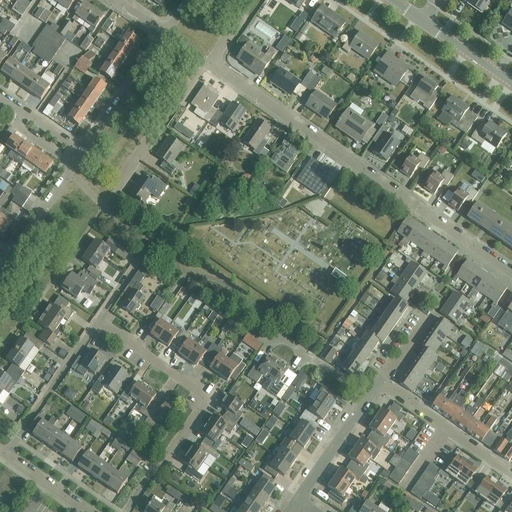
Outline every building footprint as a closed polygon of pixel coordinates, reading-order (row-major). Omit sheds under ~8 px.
[(23,0),(18,0),(16,3),(26,10),(30,5),(23,0)] [(60,0),(57,5),(67,12),(75,0),(60,0)] [(470,0),(468,3),(483,13),(491,0),(470,0)] [(26,10),(16,3),(11,10),(21,17),(26,10)] [(78,19),(84,23),(93,10),(83,4),(72,20),(75,23),(78,19)] [(339,32),(346,22),(334,13),(332,16),(321,8),(313,20),(319,24),(318,26),(335,38),(332,42),(335,45),(341,37),(338,35),(340,32),(339,32)] [(34,17),(44,24),(51,14),(45,10),(44,12),(40,9),(34,17)] [(93,10),(84,23),(90,28),(87,31),(91,34),(103,17),(93,10)] [(511,10),(503,23),(511,29),(511,10)] [(299,16),(291,24),(297,30),(305,21),(299,16)] [(0,25),(0,27),(10,34),(14,27),(4,20),(0,25)] [(100,30),(106,34),(112,24),(107,21),(100,30)] [(301,30),(305,33),(311,24),(306,21),(301,30)] [(66,22),(61,30),(58,34),(64,38),(72,26),(66,22)] [(52,24),(50,28),(58,34),(61,30),(52,24)] [(64,38),(58,34),(50,28),(46,26),(32,47),(35,49),(42,54),(52,61),(66,39),(64,38)] [(273,36),(276,31),(269,28),(267,33),(273,36)] [(351,48),(367,60),(378,45),(360,32),(354,41),(349,38),(342,49),(347,53),(351,48)] [(118,35),(115,40),(131,51),(138,41),(127,33),(123,39),(118,35)] [(295,40),(306,48),(311,41),(299,33),(295,40)] [(9,46),(13,49),(19,40),(15,37),(9,46)] [(80,48),(85,52),(93,41),(87,37),(80,48)] [(99,38),(96,42),(103,46),(105,42),(99,38)] [(111,51),(113,53),(124,61),(131,51),(115,40),(112,44),(114,46),(111,51)] [(22,42),(21,43),(16,51),(20,54),(26,45),(22,42)] [(237,58),(255,71),(259,65),(265,69),(276,53),(269,49),(264,57),(247,45),(244,48),(243,48),(242,50),(243,50),(237,58)] [(32,53),(40,58),(42,54),(35,49),(33,52),(32,53)] [(113,53),(107,63),(117,71),(124,61),(113,53)] [(283,67),(289,56),(284,53),(278,63),(283,67)] [(388,53),(374,73),(396,87),(408,69),(393,58),(394,57),(388,53)] [(49,65),(52,61),(42,54),(40,58),(49,65)] [(81,58),(78,63),(87,70),(91,65),(81,58)] [(1,73),(11,80),(19,67),(10,60),(1,73)] [(117,71),(107,63),(102,60),(99,65),(104,68),(100,73),(111,81),(117,71)] [(87,70),(78,63),(74,68),(84,75),(87,70)] [(332,76),(335,70),(326,65),(323,71),(332,76)] [(63,69),(59,66),(53,74),(58,77),(63,69)] [(11,80),(21,87),(29,74),(19,67),(11,80)] [(271,82),(290,95),(300,83),(280,69),(271,82)] [(300,85),(306,89),(315,76),(309,72),(300,85)] [(21,87),(31,94),(40,81),(29,74),(21,87)] [(315,76),(306,89),(312,93),(321,80),(315,76)] [(423,107),(429,111),(438,98),(433,94),(438,87),(425,78),(410,98),(418,103),(419,101),(424,105),(423,107)] [(95,80),(88,90),(99,98),(106,88),(95,80)] [(40,81),(31,94),(41,101),(50,88),(40,81)] [(64,82),(62,86),(68,91),(71,87),(64,82)] [(211,108),(220,95),(205,85),(191,104),(197,109),(194,113),(209,123),(216,112),(211,108)] [(88,90),(81,100),(92,107),(99,98),(88,90)] [(316,111),(327,119),(336,106),(316,92),(306,107),(314,113),(316,111)] [(48,106),(54,110),(61,100),(55,96),(48,106)] [(450,124),(466,135),(477,118),(467,111),(469,109),(452,97),(441,112),(453,120),(450,124)] [(70,107),(71,107),(85,117),(92,107),(81,100),(78,105),(74,102),(70,107)] [(216,112),(209,123),(216,128),(219,123),(231,132),(245,113),(232,104),(223,117),(220,116),(221,114),(217,111),(216,112)] [(85,117),(71,107),(64,117),(79,127),(85,117)] [(348,110),(336,128),(347,135),(348,134),(361,142),(362,141),(372,127),(348,110)] [(257,121),(243,142),(255,150),(252,153),(258,157),(263,160),(269,153),(263,149),(267,143),(261,140),(269,129),(257,121)] [(482,122),(471,138),(480,144),(482,146),(484,142),(496,150),(500,144),(506,135),(489,123),(487,126),(482,122)] [(372,153),(386,162),(399,144),(386,134),(389,130),(383,126),(372,142),(378,146),(373,153),(372,153)] [(405,127),(401,133),(408,138),(413,132),(405,127)] [(5,148),(15,155),(23,144),(13,137),(5,148)] [(168,138),(164,144),(156,156),(164,162),(160,168),(171,176),(175,169),(170,166),(182,147),(168,138)] [(285,140),(282,144),(269,162),(283,172),(289,163),(291,165),(300,151),(285,140)] [(17,162),(22,166),(33,150),(23,144),(15,155),(12,160),(16,163),(17,162)] [(22,166),(32,173),(43,157),(33,150),(22,166)] [(430,161),(421,154),(417,160),(411,156),(400,172),(410,179),(418,167),(423,170),(430,161)] [(43,157),(32,173),(36,175),(39,171),(45,175),(53,164),(43,157)] [(322,181),(329,171),(320,165),(319,167),(316,165),(316,164),(311,160),(296,181),(314,193),(322,182),(322,181)] [(0,176),(0,177),(10,184),(14,177),(8,173),(7,173),(4,171),(0,176)] [(424,189),(434,195),(442,184),(447,187),(453,177),(445,171),(441,177),(435,173),(424,189)] [(479,173),(475,179),(481,183),(485,177),(479,173)] [(158,199),(163,192),(166,187),(153,178),(150,183),(141,177),(136,184),(137,185),(130,195),(139,200),(138,201),(140,203),(141,202),(143,204),(150,194),(158,199)] [(0,189),(4,193),(8,187),(0,180),(0,189)] [(195,183),(191,192),(196,194),(200,185),(195,183)] [(13,190),(18,193),(22,187),(17,184),(13,190)] [(11,194),(15,197),(18,193),(13,190),(8,187),(4,193),(9,196),(11,194)] [(22,187),(18,193),(28,200),(32,194),(22,187)] [(471,204),(478,194),(469,188),(465,193),(459,189),(448,205),(458,212),(466,200),(471,204)] [(18,193),(15,197),(12,202),(22,208),(28,200),(18,193)] [(283,210),(287,203),(278,197),(273,203),(283,210)] [(467,218),(475,224),(485,211),(476,205),(467,218)] [(475,224),(484,230),(493,217),(485,211),(475,224)] [(5,212),(0,219),(0,232),(3,235),(11,224),(6,220),(9,215),(5,212)] [(484,230),(492,236),(502,223),(493,217),(484,230)] [(401,243),(404,244),(417,225),(408,218),(397,233),(404,238),(401,243)] [(492,236),(501,242),(510,228),(502,223),(492,236)] [(410,242),(416,247),(427,231),(417,225),(404,244),(401,249),(400,249),(405,252),(408,247),(407,247),(410,242)] [(501,242),(509,248),(511,243),(511,229),(510,228),(501,242)] [(418,260),(422,262),(424,259),(424,258),(437,238),(427,231),(416,247),(424,252),(418,260)] [(95,241),(88,251),(102,261),(109,250),(124,261),(128,256),(119,249),(121,246),(109,238),(103,247),(95,241)] [(430,256),(437,261),(448,245),(437,238),(424,258),(424,259),(422,262),(422,263),(424,264),(430,256)] [(448,245),(437,261),(444,266),(441,270),(444,273),(447,268),(458,252),(448,245)] [(88,251),(81,261),(89,267),(86,272),(98,280),(101,275),(95,271),(102,261),(88,251)] [(409,265),(404,273),(420,284),(427,274),(411,263),(412,262),(407,259),(405,262),(409,265)] [(455,276),(452,280),(456,283),(458,278),(466,283),(477,268),(467,261),(456,276),(455,276)] [(343,283),(348,276),(337,267),(332,274),(343,283)] [(477,268),(466,283),(473,289),(470,293),(473,295),(487,275),(477,268)] [(381,271),(376,278),(381,282),(386,275),(381,271)] [(139,285),(145,277),(138,272),(123,294),(128,297),(121,308),(132,315),(135,311),(137,311),(139,308),(138,306),(143,299),(138,295),(143,288),(139,285)] [(395,277),(393,280),(413,294),(420,284),(404,273),(399,280),(395,277)] [(89,296),(97,285),(80,274),(76,280),(71,276),(62,289),(76,299),(82,291),(89,296)] [(487,275),(473,295),(476,297),(479,293),(486,297),(497,282),(487,275)] [(413,294),(393,280),(391,283),(395,286),(390,293),(406,304),(413,294)] [(497,282),(486,297),(494,303),(491,307),(492,308),(487,315),(493,320),(500,309),(496,306),(497,305),(496,304),(507,289),(497,282)] [(454,293),(447,303),(462,314),(468,306),(472,309),(474,306),(470,303),(469,304),(454,293)] [(165,298),(170,302),(173,297),(168,294),(165,298)] [(51,305),(44,315),(59,326),(64,319),(67,322),(73,313),(66,308),(69,304),(59,297),(53,306),(51,305)] [(386,303),(384,306),(401,318),(407,309),(395,300),(390,306),(386,303)] [(162,309),(168,311),(171,304),(166,301),(162,309)] [(462,314),(447,303),(440,313),(455,324),(455,325),(459,328),(461,325),(457,322),(462,314)] [(511,304),(497,326),(511,336),(511,335),(511,304)] [(386,312),(382,318),(395,327),(401,318),(384,306),(382,309),(386,312)] [(223,327),(228,316),(214,310),(210,322),(223,327)] [(158,314),(147,328),(153,332),(150,336),(159,342),(169,327),(160,321),(163,317),(158,314)] [(44,315),(37,325),(45,330),(39,339),(51,347),(60,334),(56,331),(59,326),(44,315)] [(230,318),(223,329),(229,332),(236,322),(230,318)] [(374,321),(372,324),(389,335),(395,327),(382,318),(378,324),(374,321)] [(440,319),(433,329),(446,337),(451,331),(455,334),(457,330),(453,327),(452,328),(440,319)] [(347,321),(342,328),(347,331),(352,324),(347,321)] [(374,330),(370,335),(370,336),(379,342),(382,345),(389,335),(372,324),(370,327),(374,330)] [(169,327),(159,342),(168,348),(170,344),(175,348),(186,333),(180,330),(178,333),(169,327)] [(433,329),(427,338),(444,349),(446,350),(446,349),(457,357),(459,355),(448,347),(449,346),(447,345),(446,346),(442,343),(446,337),(433,329)] [(249,332),(244,341),(259,350),(264,342),(249,332)] [(186,333),(175,348),(180,351),(178,355),(187,361),(196,347),(200,343),(190,336),(186,333)] [(201,342),(208,346),(213,337),(207,333),(201,342)] [(358,336),(356,339),(373,351),(379,342),(370,336),(370,335),(367,333),(362,339),(358,336)] [(20,339),(13,350),(26,359),(33,348),(38,352),(43,346),(31,338),(26,334),(22,340),(20,339)] [(472,340),(467,336),(460,345),(466,349),(472,340)] [(335,337),(330,343),(335,346),(339,341),(335,337)] [(421,347),(424,349),(434,355),(438,349),(442,352),(444,349),(427,338),(421,347)] [(485,343),(503,356),(507,350),(489,338),(485,343)] [(358,345),(354,351),(367,360),(373,351),(356,339),(354,342),(358,345)] [(196,347),(187,361),(196,367),(198,364),(203,367),(206,363),(213,353),(216,348),(217,347),(212,344),(205,353),(196,347)] [(476,348),(481,352),(485,347),(479,344),(476,348)] [(60,353),(67,357),(70,351),(63,347),(60,353)] [(336,352),(328,347),(320,358),(328,364),(336,352)] [(481,352),(490,359),(494,354),(485,347),(481,352)] [(213,353),(206,363),(211,366),(209,369),(218,376),(228,362),(224,359),(226,355),(217,348),(216,348),(213,353)] [(433,363),(437,357),(434,355),(424,349),(418,357),(435,369),(442,373),(445,368),(438,364),(437,366),(433,363)] [(13,350),(5,361),(11,365),(8,371),(19,379),(24,373),(23,373),(31,362),(26,359),(13,350)] [(72,367),(71,369),(76,372),(84,377),(88,371),(94,376),(105,360),(90,350),(83,360),(79,357),(76,362),(72,367)] [(511,354),(507,350),(503,356),(511,362),(511,354)] [(346,354),(344,357),(361,369),(367,360),(354,351),(350,357),(346,354)] [(491,375),(497,367),(502,360),(494,354),(490,359),(483,369),(491,375)] [(262,376),(267,380),(278,364),(269,357),(260,369),(255,366),(247,377),(257,384),(262,376)] [(361,369),(344,357),(342,360),(346,363),(342,369),(354,378),(361,369)] [(418,357),(412,366),(425,375),(429,369),(433,372),(434,371),(435,372),(436,370),(418,357)] [(497,367),(505,373),(510,365),(502,360),(497,367)] [(228,362),(218,376),(227,382),(230,378),(234,382),(244,367),(239,364),(236,368),(228,362)] [(278,364),(267,380),(272,383),(267,391),(276,398),(284,386),(279,383),(288,370),(278,364)] [(462,372),(468,378),(475,372),(469,365),(462,372)] [(511,378),(511,366),(510,365),(505,373),(501,379),(508,384),(511,378)] [(50,380),(57,369),(52,366),(45,377),(50,380)] [(412,366),(406,375),(423,387),(425,389),(427,386),(420,381),(425,375),(412,366)] [(91,391),(98,396),(104,387),(116,395),(121,387),(120,387),(128,376),(114,367),(105,380),(101,377),(91,391)] [(0,373),(0,389),(3,391),(10,381),(15,385),(19,379),(8,371),(4,376),(0,373)] [(423,387),(406,375),(399,385),(412,393),(416,387),(421,390),(423,387)] [(132,400),(136,404),(147,389),(138,383),(133,389),(128,386),(119,399),(128,406),(132,400)] [(229,394),(237,400),(240,397),(235,393),(238,388),(234,386),(229,394)] [(70,387),(66,394),(74,400),(79,393),(70,387)] [(320,394),(314,403),(328,413),(335,403),(334,403),(337,398),(321,387),(318,392),(320,394)] [(0,407),(8,395),(3,391),(0,389),(0,407)] [(138,413),(147,419),(156,407),(156,406),(151,402),(156,395),(147,389),(136,404),(141,407),(138,413)] [(431,408),(440,414),(448,402),(443,399),(446,395),(442,392),(431,408)] [(440,414),(448,419),(462,399),(464,397),(459,393),(457,395),(454,393),(448,402),(440,414)] [(285,396),(282,400),(287,404),(290,399),(285,396)] [(227,413),(224,417),(236,425),(242,415),(238,412),(242,407),(227,397),(220,407),(227,413)] [(472,402),(470,405),(456,425),(464,431),(479,409),(485,402),(479,398),(475,405),(472,402)] [(448,419),(456,425),(470,405),(466,402),(462,399),(448,419)] [(283,416),(287,404),(280,401),(275,413),(283,416)] [(486,401),(483,407),(490,411),(494,406),(486,401)] [(156,407),(147,419),(144,424),(153,430),(159,420),(165,424),(176,409),(166,403),(161,410),(156,407)] [(305,411),(302,416),(313,423),(316,419),(321,422),(328,413),(314,403),(308,412),(305,411)] [(382,410),(375,420),(390,430),(396,420),(400,423),(404,417),(398,413),(401,409),(394,404),(391,408),(392,409),(388,415),(382,410)] [(66,415),(72,419),(78,411),(72,406),(66,415)] [(464,431),(473,437),(481,425),(476,422),(483,412),(479,409),(464,431)] [(78,411),(72,419),(80,424),(86,416),(78,411)] [(32,435),(42,442),(52,428),(55,423),(57,421),(52,417),(50,419),(47,424),(43,422),(44,419),(39,416),(28,431),(33,434),(32,435)] [(213,417),(206,426),(220,435),(224,431),(230,435),(236,425),(224,417),(223,416),(219,421),(213,417)] [(301,422),(295,431),(309,441),(315,432),(314,431),(317,426),(313,424),(313,423),(302,416),(298,421),(301,422)] [(473,437),(481,442),(496,420),(492,417),(485,428),(481,425),(473,437)] [(375,420),(369,429),(375,433),(371,439),(383,447),(384,448),(385,448),(391,438),(386,435),(390,430),(375,420)] [(496,420),(481,442),(489,448),(497,436),(493,433),(498,427),(497,426),(499,423),(496,420)] [(100,433),(103,429),(91,421),(88,425),(95,430),(91,436),(96,440),(100,433)] [(268,423),(265,427),(271,431),(274,427),(268,423)] [(202,444),(204,445),(215,452),(220,444),(216,441),(220,435),(206,426),(200,435),(205,438),(202,444)] [(260,431),(253,426),(249,432),(256,437),(260,431)] [(42,442),(52,449),(62,435),(52,428),(42,442)] [(415,441),(419,431),(411,428),(407,438),(415,441)] [(110,435),(103,429),(100,433),(108,439),(110,435)] [(493,451),(501,456),(511,440),(511,429),(511,431),(510,431),(507,436),(508,437),(505,442),(501,439),(493,451)] [(286,438),(283,443),(298,454),(302,449),(302,450),(309,441),(295,431),(289,440),(286,438)] [(52,449),(62,456),(72,441),(62,435),(52,449)] [(242,444),(248,448),(255,439),(249,435),(242,444)] [(111,446),(117,451),(123,442),(117,438),(111,446)] [(361,440),(355,449),(369,459),(373,462),(380,453),(379,452),(381,450),(386,453),(388,450),(385,448),(384,448),(383,447),(371,439),(368,444),(361,440)] [(511,440),(501,456),(509,462),(511,457),(511,440)] [(72,441),(62,456),(72,463),(82,448),(72,441)] [(123,442),(117,451),(118,452),(121,447),(128,452),(131,448),(123,442)] [(282,450),(276,459),(290,469),(296,460),(295,459),(298,454),(283,443),(279,448),(282,450)] [(193,445),(187,453),(202,464),(209,455),(215,460),(219,455),(215,452),(204,445),(201,450),(193,445)] [(355,449),(348,458),(355,463),(351,468),(362,476),(369,467),(366,465),(369,459),(355,449)] [(409,449),(402,459),(412,466),(419,456),(409,449)] [(125,461),(135,468),(142,458),(132,450),(125,461)] [(77,467),(87,474),(97,460),(87,453),(77,467)] [(202,464),(187,453),(181,462),(188,467),(185,472),(199,483),(203,477),(197,473),(202,464)] [(449,475),(456,480),(467,464),(457,457),(454,462),(449,458),(438,475),(446,480),(449,475)] [(290,469),(276,459),(269,468),(267,466),(263,471),(275,479),(278,474),(283,478),(290,469)] [(402,459),(399,464),(409,471),(412,466),(402,459)] [(87,474),(97,481),(106,467),(97,460),(87,474)] [(240,466),(250,473),(253,468),(244,461),(240,466)] [(387,464),(383,474),(389,476),(393,466),(387,464)] [(399,464),(395,469),(405,476),(409,471),(399,464)] [(430,464),(427,469),(437,476),(438,475),(440,471),(430,464)] [(466,487),(471,490),(479,479),(474,475),(477,470),(467,464),(456,480),(466,487)] [(97,481),(106,488),(116,473),(106,467),(97,481)] [(341,469),(334,479),(349,489),(355,479),(359,482),(362,476),(351,468),(347,474),(341,469)] [(395,469),(392,474),(402,481),(405,476),(395,469)] [(427,469),(424,474),(433,481),(437,476),(427,469)] [(178,470),(174,478),(181,481),(185,473),(178,470)] [(215,479),(221,484),(227,477),(220,472),(215,479)] [(116,473),(106,488),(116,495),(126,481),(116,473)] [(402,481),(392,474),(388,479),(398,486),(402,481)] [(424,474),(417,484),(427,490),(433,481),(424,474)] [(247,486),(253,490),(267,500),(274,490),(270,487),(273,482),(263,475),(256,486),(250,482),(247,486)] [(484,482),(479,479),(471,490),(485,501),(497,484),(487,477),(484,482)] [(231,478),(226,486),(230,489),(231,488),(234,490),(239,483),(231,478)] [(334,479),(328,488),(334,492),(330,498),(342,506),(349,496),(345,494),(349,489),(334,479)] [(383,486),(389,490),(392,486),(386,482),(383,486)] [(417,484),(413,488),(423,495),(427,490),(417,484)] [(507,491),(497,484),(485,501),(495,508),(500,511),(508,499),(503,496),(507,491)] [(171,486),(167,494),(178,501),(182,493),(171,486)] [(230,489),(226,486),(221,492),(226,495),(230,489)] [(392,486),(389,490),(395,494),(398,490),(392,486)] [(423,495),(413,488),(410,493),(420,500),(423,495)] [(253,490),(246,500),(260,510),(267,500),(253,490)] [(219,495),(212,506),(217,509),(224,498),(219,495)] [(404,500),(409,503),(412,499),(407,495),(404,500)] [(1,511),(8,503),(0,496),(0,511),(1,511)] [(145,511),(170,511),(175,506),(168,501),(163,508),(158,505),(161,501),(156,497),(153,502),(153,501),(145,511)] [(412,499),(409,503),(410,504),(408,507),(416,511),(418,511),(423,506),(412,499)] [(511,511),(511,502),(508,499),(500,511),(499,511),(511,511)] [(246,500),(239,510),(242,511),(258,511),(260,510),(246,500)] [(365,503),(359,511),(374,511),(376,510),(365,503)]
